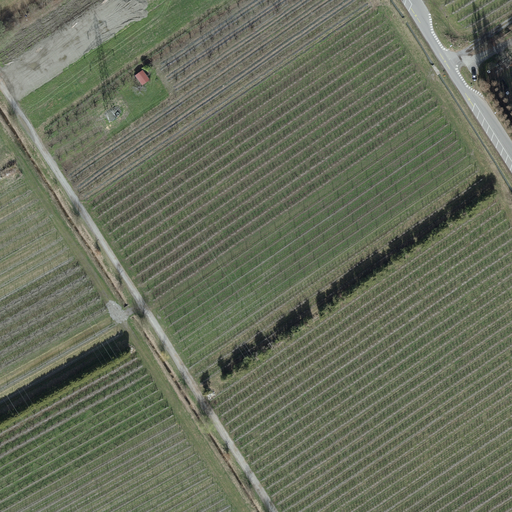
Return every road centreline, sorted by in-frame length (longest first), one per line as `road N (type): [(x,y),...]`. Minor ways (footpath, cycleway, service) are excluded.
road 1 (track): [(0,84),(274,511)]
road 2 (unclassified): [(411,0),(511,152)]
